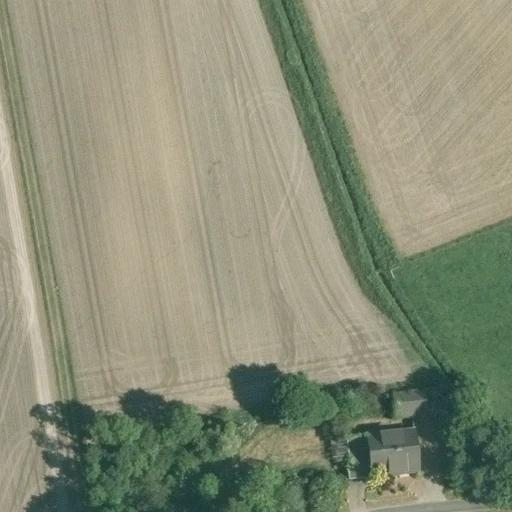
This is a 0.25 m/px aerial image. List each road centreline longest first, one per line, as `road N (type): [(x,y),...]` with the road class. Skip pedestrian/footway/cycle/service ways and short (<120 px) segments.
road 1 (track): [(0,94),(76,511)]
road 2 (unclassified): [(511,487),(375,499),(344,511)]
